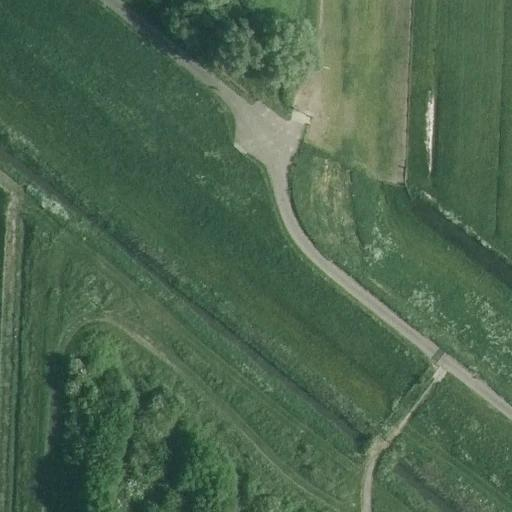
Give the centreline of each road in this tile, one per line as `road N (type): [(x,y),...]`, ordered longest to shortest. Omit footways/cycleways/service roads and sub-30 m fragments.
road 1 (track): [(339,511),(272,461),(64,246),(37,250),(29,511)]
road 2 (track): [(315,0),(310,119),(269,151)]
